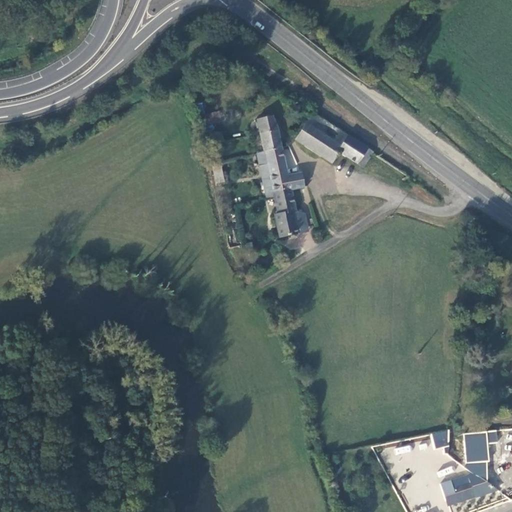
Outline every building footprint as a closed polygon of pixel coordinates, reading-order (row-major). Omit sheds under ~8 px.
[(218,113),(197,119),(200,128),(220,122),(218,113)] [(259,131),(263,152),(282,148),(277,127),(269,113),(255,116),(259,131)] [(370,153),(311,113),(294,139),(329,163),(337,153),(361,168),(370,153)] [(219,133),(204,138),(207,147),(222,142),(219,133)] [(282,148),(263,152),(263,154),(258,155),(265,196),(270,195),(273,195),(272,191),(289,188),(302,186),(299,172),(286,174),(282,148)] [(223,179),(219,164),(212,166),(215,181),(223,179)] [(294,235),(290,212),(293,211),(289,188),(272,191),(273,195),(276,213),(272,213),(277,238),(294,235)] [(293,211),(290,212),(294,235),(305,232),(302,214),(293,211)] [(240,246),(241,253),(251,251),(249,244),(240,246)] [(433,447),(449,447),(449,431),(433,431),(433,447)] [(472,492),(468,482),(457,487),(456,485),(447,488),(448,491),(446,492),(449,501),(472,492)]
